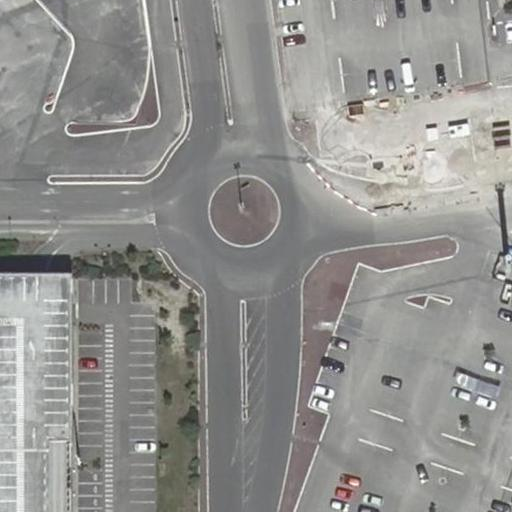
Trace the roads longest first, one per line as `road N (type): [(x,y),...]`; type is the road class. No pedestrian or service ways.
road 1 (unclassified): [(247,511),(273,434),(283,291),(296,250)]
road 2 (unclassified): [(211,265),(225,298),(227,425),(244,511)]
road 3 (unclassified): [(310,214),(445,214),(511,201)]
road 4 (unclassified): [(195,0),(211,128),(200,166)]
road 5 (unclassified): [(282,158),(259,123),(242,0)]
